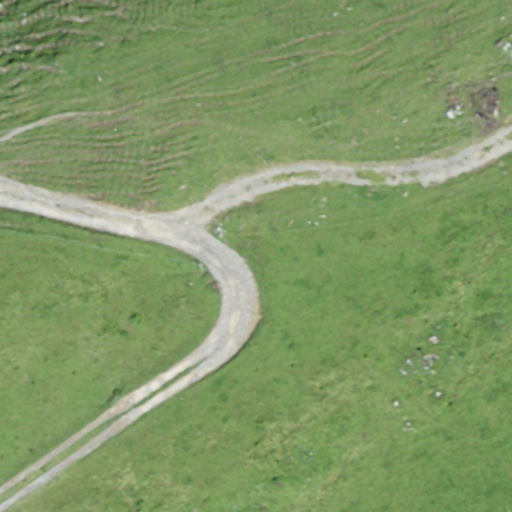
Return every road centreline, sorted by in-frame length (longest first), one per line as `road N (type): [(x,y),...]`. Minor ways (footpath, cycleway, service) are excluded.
road 1 (track): [(0,501),(228,337),(239,290),(229,264),(208,248),(0,191)]
road 2 (track): [(511,136),(449,168),(277,178),(240,189),(178,238)]
